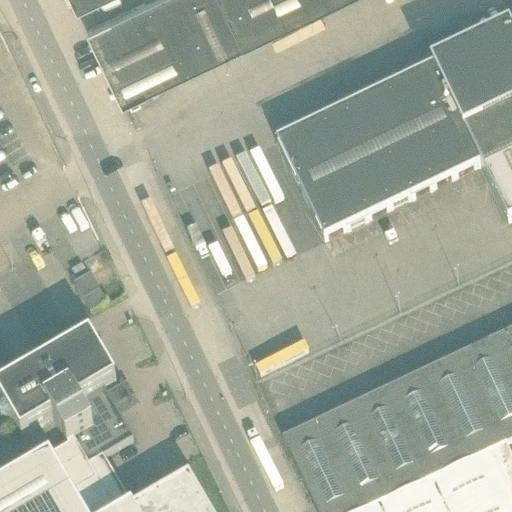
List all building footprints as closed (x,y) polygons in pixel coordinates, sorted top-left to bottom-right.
[(72,0),(77,9),(96,0),(72,0)] [(152,0),(88,31),(106,69),(123,105),(343,0),(152,0)] [(508,225),(511,222),(511,42),(508,34),(486,44),(483,36),(468,43),(472,51),(276,144),(324,243),(480,168),(508,225)] [(140,99),(143,105),(150,102),(147,96),(140,99)] [(129,106),(131,111),(141,107),(139,102),(129,106)] [(246,285),(293,263),(272,215),(242,228),(255,256),(236,265),(241,275),(246,285)] [(107,305),(97,287),(90,276),(73,286),(90,314),(107,305)] [(511,333),(283,442),(316,511),(370,511),(507,448),(511,445),(511,333)] [(0,511),(209,511),(189,477),(133,510),(104,459),(133,442),(133,441),(114,410),(117,408),(118,405),(112,395),(110,395),(107,397),(104,391),(116,384),(90,339),(0,391),(0,402),(22,439),(53,421),(62,436),(64,440),(68,447),(24,473),(0,487),(0,511)] [(511,511),(511,458),(507,448),(370,511),(511,511)] [(136,498),(146,492),(140,482),(130,488),(136,498)]
